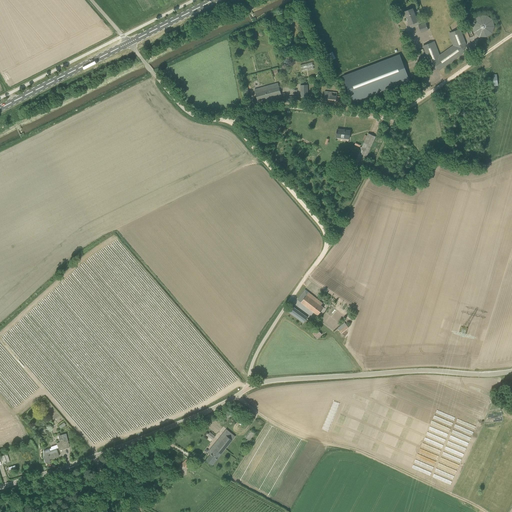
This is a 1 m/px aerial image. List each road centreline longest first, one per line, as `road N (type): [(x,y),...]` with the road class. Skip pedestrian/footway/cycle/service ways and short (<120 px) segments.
road 1 (unclassified): [(231,121),(330,245),(266,336),(247,388)]
road 2 (track): [(240,393),(258,414),(300,437),(367,453),(488,511)]
road 3 (unclassified): [(0,488),(247,388)]
road 4 (unclassified): [(247,388),(276,379),(511,371)]
road 5 (unclassified): [(396,117),(301,109),(231,121)]
road 6 (primary): [(0,108),(128,42)]
road 7 (track): [(330,245),(396,117)]
road 8 (track): [(511,35),(396,117)]
road 9 (unclassified): [(231,121),(197,117),(128,42)]
